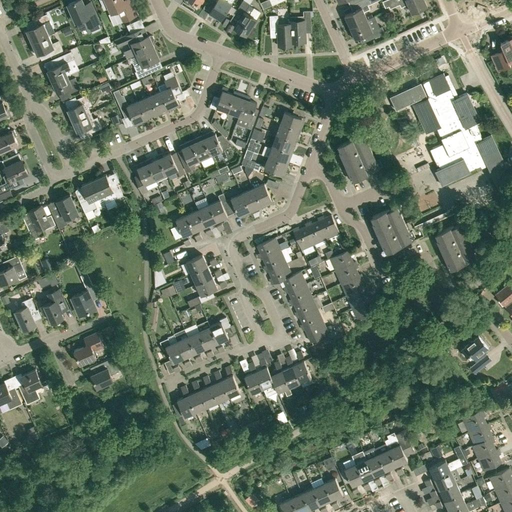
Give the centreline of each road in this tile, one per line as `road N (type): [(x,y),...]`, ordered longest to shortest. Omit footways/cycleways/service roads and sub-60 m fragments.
road 1 (residential): [(70,171),(195,116),(220,51)]
road 2 (residential): [(429,256),(384,272),(328,180),(309,169)]
road 3 (residential): [(247,286),(233,245),(286,216),(309,169)]
road 4 (residential): [(247,286),(242,297),(264,343),(279,329),(261,293)]
